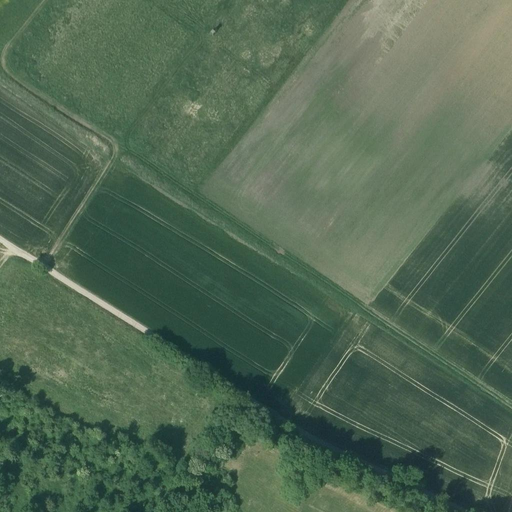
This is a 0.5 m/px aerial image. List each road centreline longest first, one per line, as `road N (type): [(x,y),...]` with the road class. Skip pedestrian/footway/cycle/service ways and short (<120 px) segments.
road 1 (track): [(0,65),(511,404)]
road 2 (track): [(458,511),(291,430),(0,243)]
road 3 (track): [(48,273),(129,154)]
